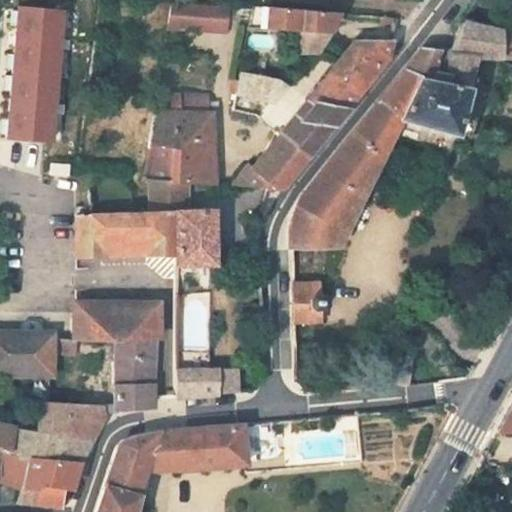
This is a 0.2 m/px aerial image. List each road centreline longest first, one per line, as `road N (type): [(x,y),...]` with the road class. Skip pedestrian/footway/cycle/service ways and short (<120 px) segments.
road 1 (residential): [(271,408),(257,234),(444,0)]
road 2 (residential): [(90,511),(127,425),(271,408)]
road 3 (residential): [(271,408),(490,388)]
road 4 (secondary): [(490,388),(424,511)]
